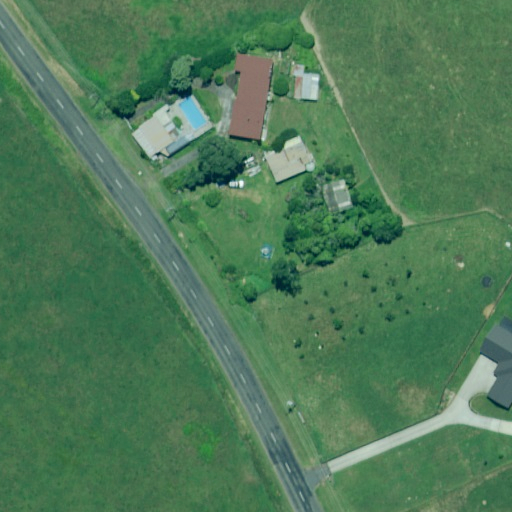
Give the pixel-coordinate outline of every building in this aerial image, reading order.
[(275,61),(240,54),(237,71),(245,72),(240,100),(238,100),(231,134),(260,140),(275,61)] [(307,66),(298,66),(296,98),(320,100),(321,77),(307,76),(307,66)] [(188,143),(163,111),(134,134),(153,158),(164,149),(170,157),(188,143)] [(314,168),(301,137),(282,145),(283,148),(266,155),(277,183),(314,168)] [(352,204),(344,180),(324,186),(333,211),(352,204)] [(511,401),(511,335),(496,326),(480,352),(500,364),(494,375),(499,378),(489,396),(508,408),(511,401)]
